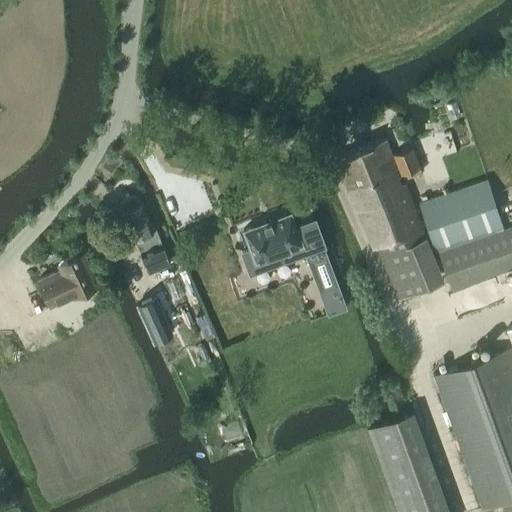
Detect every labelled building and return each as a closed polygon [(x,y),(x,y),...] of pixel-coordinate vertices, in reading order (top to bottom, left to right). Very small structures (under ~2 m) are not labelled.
[(392,154),(386,136),(337,158),(373,247),(377,246),(398,298),(444,280),(423,228),(421,228),(404,183),(400,184),(396,176),(404,172),(406,177),(421,171),(412,146),(392,154)] [(434,248),(500,226),(493,202),(495,202),(487,179),(418,202),(434,248)] [(140,201),(134,193),(123,198),(122,208),(121,209),(133,237),(138,235),(141,242),(138,243),(150,270),(170,261),(155,227),(152,228),(141,200),(140,201)] [(326,312),(345,305),(324,248),(326,247),(314,218),(295,226),(290,212),(242,230),(248,247),(239,250),(248,275),(304,254),(326,312)] [(452,289),(511,267),(511,225),(439,251),(452,289)] [(73,294),(97,283),(82,250),(58,262),(61,268),(38,278),(50,304),(73,293),(73,294)] [(155,296),(137,305),(153,341),(172,332),(155,296)] [(482,508),(511,497),(511,351),(510,346),(433,374),(482,508)] [(450,511),(413,410),(366,427),(397,511),(450,511)]
